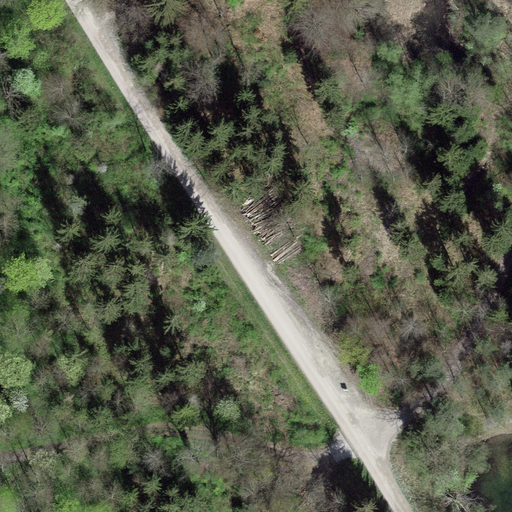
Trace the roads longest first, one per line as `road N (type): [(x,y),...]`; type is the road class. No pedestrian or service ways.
road 1 (track): [(73,0),(358,441)]
road 2 (track): [(0,457),(190,429),(307,448),(358,441)]
road 3 (track): [(358,441),(421,398),(511,207)]
